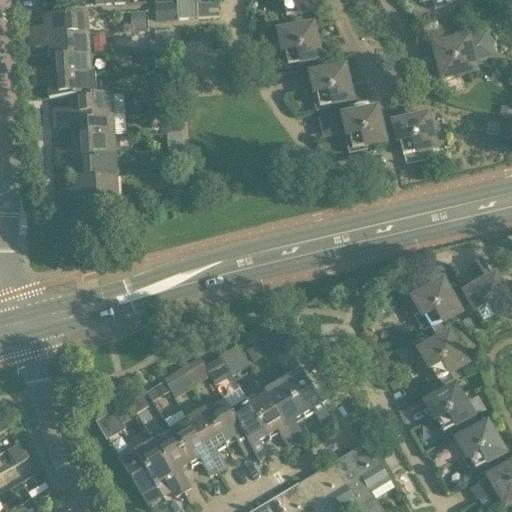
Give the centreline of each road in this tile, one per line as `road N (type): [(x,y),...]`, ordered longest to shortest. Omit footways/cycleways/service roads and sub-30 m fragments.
road 1 (tertiary): [(511,200),(143,294)]
road 2 (residential): [(217,511),(387,407)]
road 3 (residential): [(385,0),(411,63),(384,78),(369,68),(333,0)]
road 4 (residential): [(7,133),(4,251),(17,318)]
road 5 (residential): [(83,511),(22,339)]
road 6 (residential): [(239,0),(240,51),(309,150)]
road 7 (residential): [(0,0),(7,133)]
road 8 (tertiary): [(22,339),(116,315),(143,294)]
road 9 (tertiary): [(143,294),(109,293),(17,318)]
